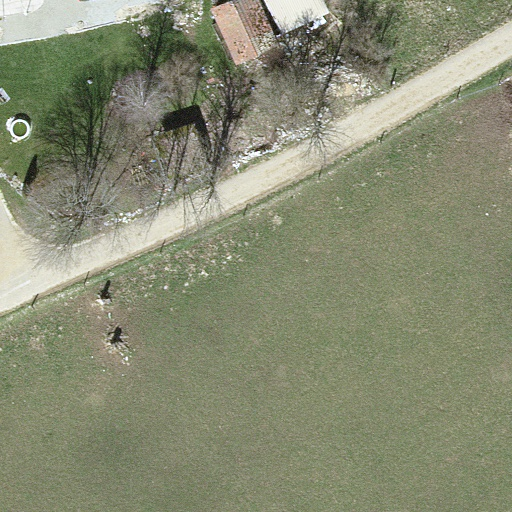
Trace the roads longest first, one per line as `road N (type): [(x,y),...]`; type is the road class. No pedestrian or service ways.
road 1 (track): [(16,287),(430,91),(511,43)]
road 2 (track): [(0,25),(141,0)]
